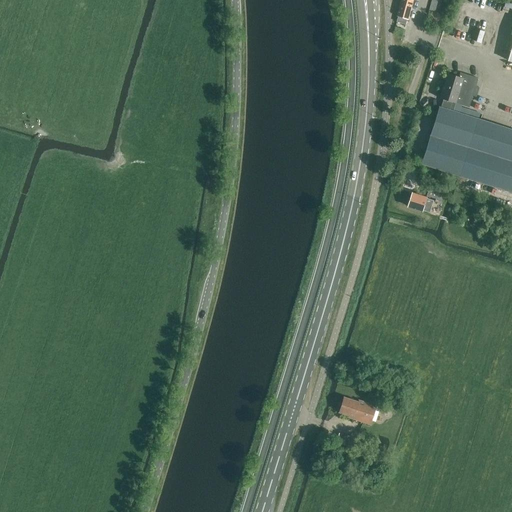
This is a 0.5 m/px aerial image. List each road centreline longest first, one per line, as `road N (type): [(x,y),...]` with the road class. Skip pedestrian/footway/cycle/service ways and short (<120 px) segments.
road 1 (primary): [(261,511),(350,211),(366,104),(364,0)]
road 2 (unclassified): [(147,511),(218,246),(236,129),(236,0)]
